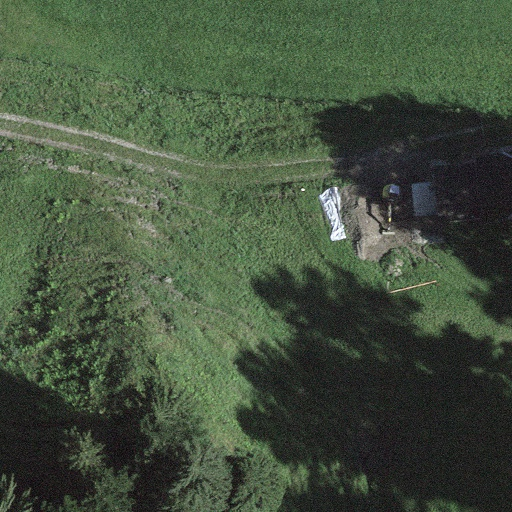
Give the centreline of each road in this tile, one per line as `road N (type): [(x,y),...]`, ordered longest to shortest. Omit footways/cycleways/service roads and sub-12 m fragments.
road 1 (track): [(511,126),(326,162),(215,170),(0,119)]
road 2 (track): [(421,511),(429,446),(467,393),(511,353)]
